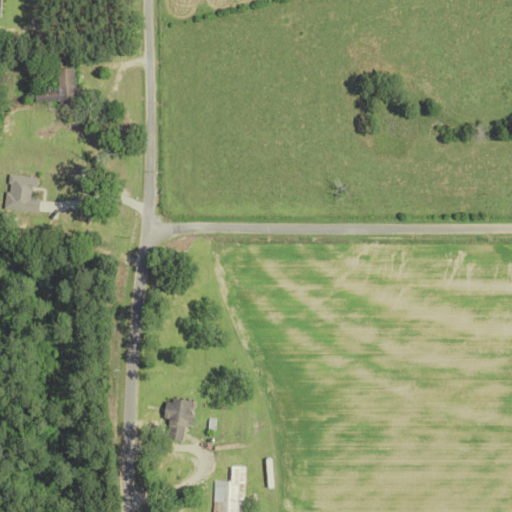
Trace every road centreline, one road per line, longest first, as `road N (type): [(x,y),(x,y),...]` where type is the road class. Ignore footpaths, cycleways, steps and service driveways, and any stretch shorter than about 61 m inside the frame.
road 1 (residential): [(141,511),(157,0)]
road 2 (residential): [(153,246),(511,247)]
road 3 (residential): [(335,511),(326,458),(338,417),(413,317),(429,248)]
